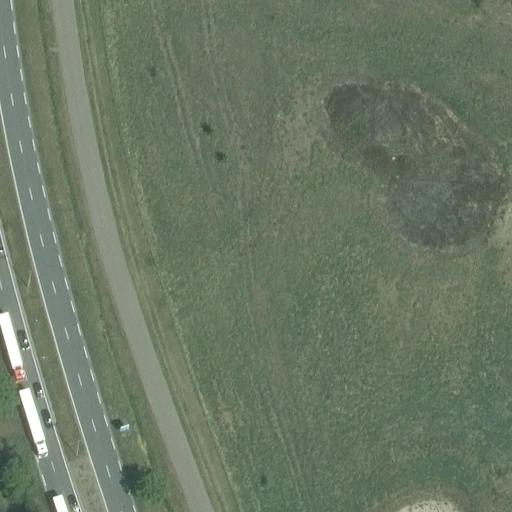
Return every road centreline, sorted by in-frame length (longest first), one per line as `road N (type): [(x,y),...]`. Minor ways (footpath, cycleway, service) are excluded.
road 1 (unclassified): [(200,511),(97,203),(61,0)]
road 2 (primary): [(123,511),(52,279),(0,12)]
road 3 (primary): [(0,279),(67,511)]
